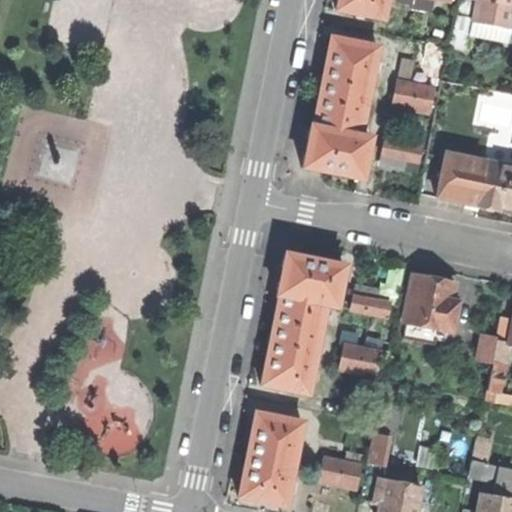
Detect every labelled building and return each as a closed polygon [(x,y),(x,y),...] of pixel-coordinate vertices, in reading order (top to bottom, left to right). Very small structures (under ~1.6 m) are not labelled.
[(380,18),(383,0),(335,0),(334,8),(351,12),(350,14),(364,17),(364,15),(380,18)] [(454,0),(448,36),(453,37),(451,51),(464,54),(470,19),(472,20),(475,0),(476,0),(471,32),(500,38),(502,27),(507,28),(511,0),(454,0)] [(367,138),(357,136),(373,47),(358,45),(358,42),(346,40),(345,42),(328,38),(319,86),(312,127),(309,126),(304,148),(301,166),(359,178),(367,138)] [(393,83),(389,104),(427,112),(431,91),(393,83)] [(20,107),(2,198),(75,212),(78,197),(96,200),(110,124),(20,107)] [(418,150),(382,142),(379,154),(416,162),(418,150)] [(511,213),(511,168),(443,154),(434,198),(468,205),(511,213)] [(325,305),(334,307),(342,267),(285,256),(279,285),(277,295),(279,295),(325,305)] [(403,323),(452,332),(458,303),(451,301),(454,284),(439,281),(412,276),(403,323)] [(306,394),(325,305),(279,295),(272,332),(261,384),(277,388),(276,391),(289,393),(290,391),(306,394)] [(349,309),(386,317),(388,305),(351,297),(349,309)] [(478,361),(491,363),(496,341),(496,338),(484,335),(478,361)] [(497,404),(509,343),(496,341),(491,363),(483,402),(497,404)] [(380,355),(343,348),(339,370),(376,377),(380,355)] [(252,434),(247,456),(292,465),(301,424),(285,421),(285,419),(272,416),(272,418),(256,415),(252,434)] [(368,464),(379,466),(381,467),(387,438),(374,435),(368,464)] [(473,462),(486,464),(490,441),(478,438),(473,462)] [(267,503),(284,506),(292,465),(247,456),(244,472),(239,497),(254,500),(253,502),(266,505),(267,503)] [(359,466),(323,459),(318,481),(355,488),(359,466)] [(496,466),(486,464),(473,462),(471,461),(468,477),(493,482),(496,466)] [(359,502),(372,504),(376,480),(379,466),(368,464),(367,464),(359,502)] [(494,497),(511,500),(511,479),(510,479),(511,471),(500,469),(494,497)] [(416,511),(421,488),(376,480),(372,504),(380,506),(378,511),(416,511)] [(477,511),(511,511),(511,500),(494,497),(481,494),(477,511)]
